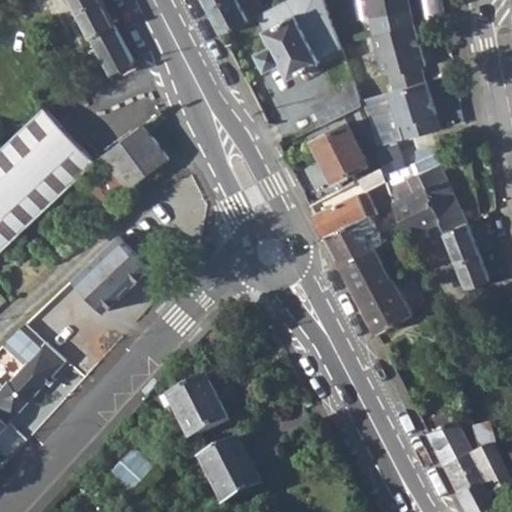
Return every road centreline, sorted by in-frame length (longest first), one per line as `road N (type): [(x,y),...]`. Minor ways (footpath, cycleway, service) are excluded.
road 1 (residential): [(7,511),(179,320),(228,273),(251,267)]
road 2 (primary): [(436,511),(297,255)]
road 3 (primary): [(272,276),(316,338),(404,511)]
road 4 (primary): [(134,0),(250,234)]
road 5 (primary): [(282,226),(172,0)]
